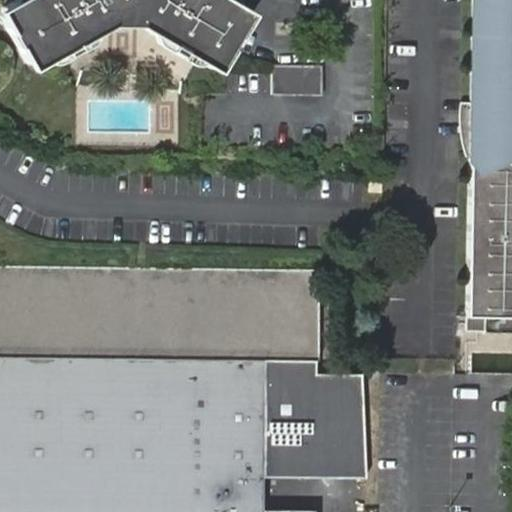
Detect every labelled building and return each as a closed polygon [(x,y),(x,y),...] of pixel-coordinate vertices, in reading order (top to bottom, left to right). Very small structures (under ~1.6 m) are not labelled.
[(104,20),(127,21),(147,31),(149,26),(164,35),(159,42),(181,55),(186,46),(200,55),(198,58),(206,63),(213,63),(240,17),(240,6),(233,1),(230,4),(222,0),(0,0),(0,18),(20,55),(32,59),(39,55),(37,51),(53,42),(57,50),(78,39),(73,31),(88,24),(90,28),(104,20)] [(511,0),(472,0),(469,307),(511,307),(511,0)] [(271,96),(321,97),(321,69),(272,67),(271,96)] [(0,266),(0,326),(19,327),(20,267),(0,266)] [(20,267),(19,327),(19,337),(319,340),(319,270),(20,267)] [(0,326),(0,511),(312,511),(262,510),(262,477),(264,360),(319,360),(319,340),(19,337),(19,327),(0,326)] [(362,361),(319,360),(264,360),(262,477),(363,479),(362,361)] [(335,511),(336,487),(322,486),(321,511),(335,511)]
